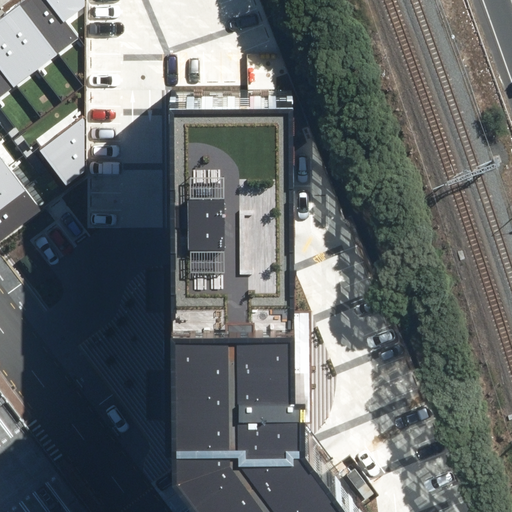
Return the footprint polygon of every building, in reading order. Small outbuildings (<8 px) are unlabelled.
[(22,0),(0,17),(0,91),(75,35),(64,21),(82,7),(82,0),(22,0)] [(344,511),(304,458),(297,103),(172,106),(179,480),(202,511),(344,511)] [(37,150),(64,184),(85,171),(83,116),(37,150)] [(0,237),(40,208),(0,153),(0,237)] [(0,511),(89,511),(35,439),(0,393),(0,511)]
